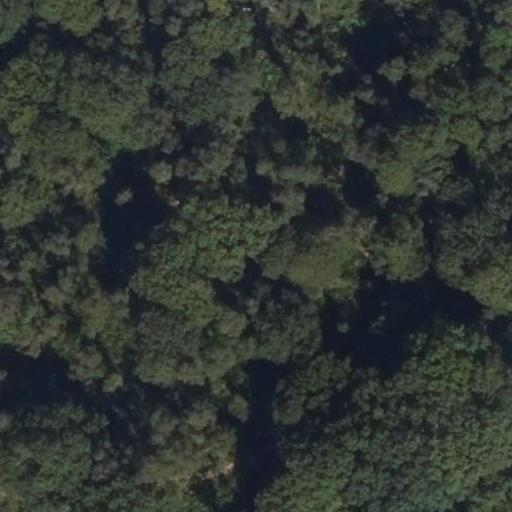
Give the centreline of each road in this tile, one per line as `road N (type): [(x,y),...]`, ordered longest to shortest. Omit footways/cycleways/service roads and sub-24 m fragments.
road 1 (track): [(0,477),(329,447),(511,459)]
road 2 (track): [(511,323),(388,511)]
